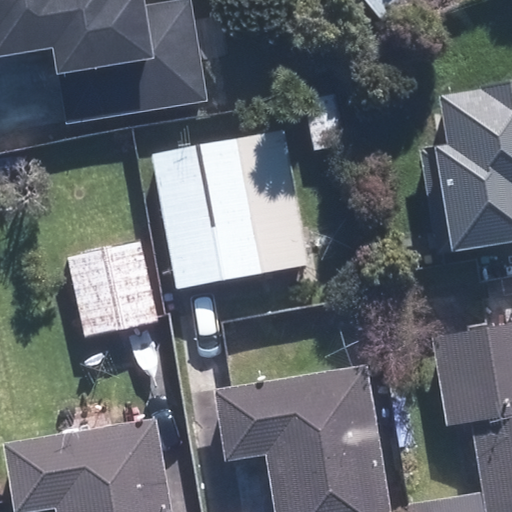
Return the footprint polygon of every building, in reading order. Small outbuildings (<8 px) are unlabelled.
[(212,101),(195,0),(187,0),(148,6),(147,0),(0,0),(0,59),(56,51),(67,124),(212,101)] [(363,0),(383,24),(412,0),(363,0)] [(448,144),(436,146),(452,252),(511,243),(511,85),(441,97),(448,144)] [(340,94),(304,98),(311,150),(346,146),(340,94)] [(286,129),(154,154),(181,289),(312,263),(286,129)] [(142,242),(70,257),(87,339),(159,324),(142,242)] [(473,421),(489,511),(511,511),(511,321),(434,336),(450,425),(473,421)] [(392,511),(369,364),(222,387),(234,459),(270,454),(279,511),(392,511)] [(62,511),(175,511),(162,420),(9,441),(19,511),(39,511),(62,509),(62,511)] [(483,511),(480,492),(407,505),(408,511),(483,511)]
